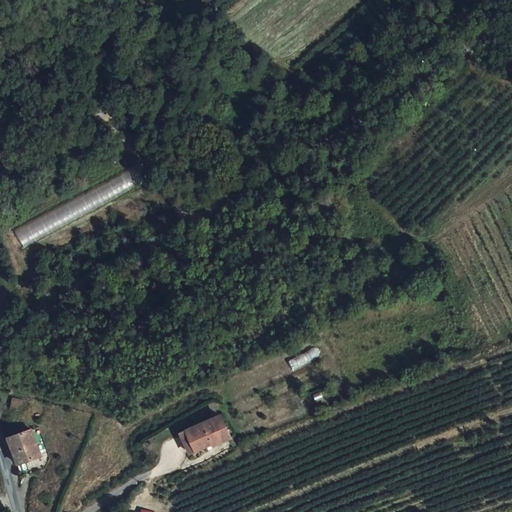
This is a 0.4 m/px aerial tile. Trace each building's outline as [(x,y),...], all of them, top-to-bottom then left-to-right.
[(14,231),(24,248),(138,184),(128,167),(14,231)] [(0,377),(0,389),(14,387),(12,375),(0,377)] [(27,414),(30,403),(13,398),(11,410),(27,414)] [(246,428),(237,406),(197,422),(205,441),(228,433),(229,435),(246,428)] [(44,456),(32,432),(9,440),(18,465),(44,456)]
